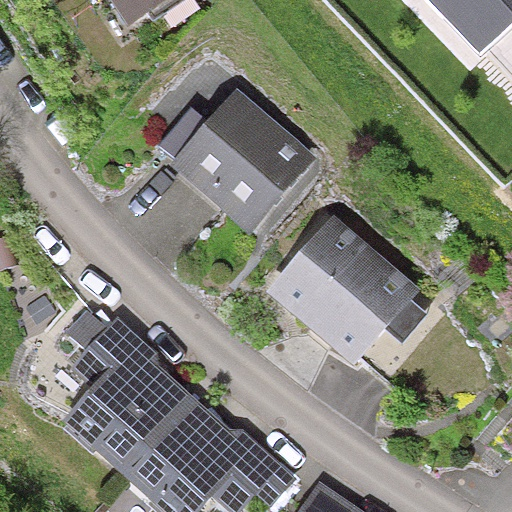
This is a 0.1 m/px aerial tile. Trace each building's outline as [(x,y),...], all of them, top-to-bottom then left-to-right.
[(112,0),(135,34),(181,0),(112,0)] [(511,0),(435,0),(482,48),(511,19),(511,0)] [(235,89),(168,164),(251,237),(318,162),(235,89)] [(334,214),(267,289),(352,364),(386,326),(401,339),(424,314),(412,304),(422,293),(334,214)] [(66,420),(133,477),(199,394),(162,362),(114,320),(88,350),(110,368),(66,420)] [(289,479),(199,394),(133,477),(168,511),(214,511),(236,487),(263,509),(289,479)] [(359,511),(319,484),(299,511),(359,511)]
